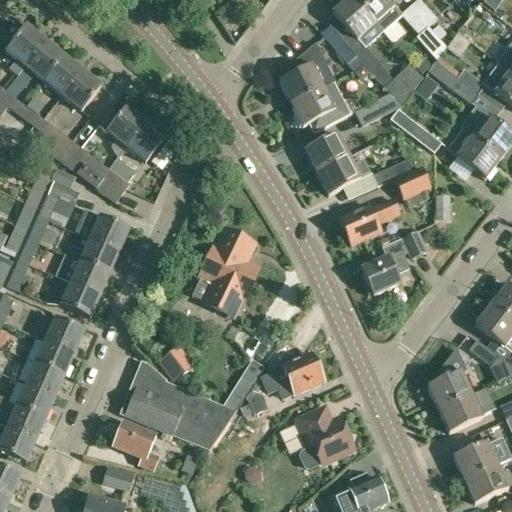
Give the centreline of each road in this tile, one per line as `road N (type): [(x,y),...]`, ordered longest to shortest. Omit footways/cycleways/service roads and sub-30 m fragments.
road 1 (residential): [(41,511),(204,142)]
road 2 (tertiary): [(369,385),(291,221),(217,111)]
road 3 (residential): [(204,142),(23,0)]
road 4 (residential): [(369,385),(405,355),(511,212)]
road 5 (tertiary): [(217,111),(124,0)]
road 6 (tertiary): [(426,511),(369,385)]
